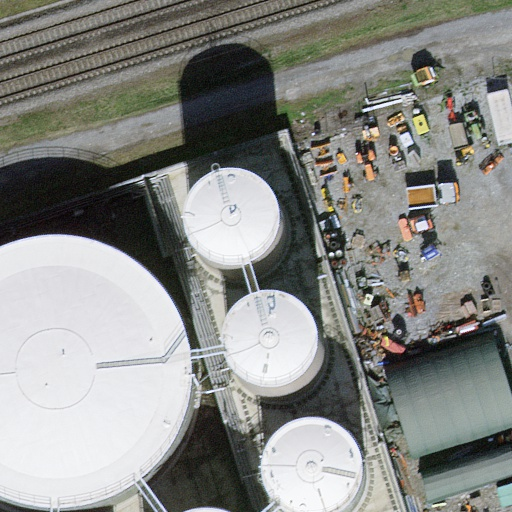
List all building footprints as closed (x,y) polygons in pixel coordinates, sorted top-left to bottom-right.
[(254,283),(270,278),(283,269),(292,256),(296,240),(295,223),(289,208),(277,196),(263,188),(246,185),(230,188),(216,196),(205,209),(199,223),(198,239),(202,255),(211,268),(223,278),(238,283),(254,283)] [(106,511),(107,511),(147,492),(179,461),(198,421),(203,376),(194,333),(171,295),(137,266),(95,250),(50,249),(8,262),(0,267),(0,497),(19,509),(35,511),(106,511)] [(289,405),(304,400),(316,392),(325,379),(330,364),(329,347),(323,332),(312,320),(298,312),(282,310),(266,313),(252,321),(241,333),(236,347),(235,362),(239,377),(247,390),(259,400),(274,405),(289,405)] [(511,401),(490,333),(380,368),(410,461),(511,428),(511,401)] [(364,511),(370,505),(376,490),(377,473),(372,457),(362,443),(347,434),(331,430),(314,432),(299,439),(287,451),(280,465),(278,481),(281,497),(288,511),(290,511),(364,511)]
